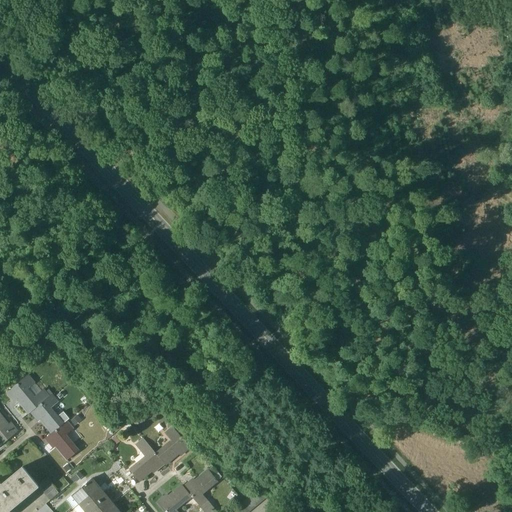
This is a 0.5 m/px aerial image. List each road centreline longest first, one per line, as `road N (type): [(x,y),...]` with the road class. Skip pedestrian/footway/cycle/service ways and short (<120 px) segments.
road 1 (secondary): [(428,511),(0,55)]
road 2 (track): [(371,385),(411,302),(393,150),(377,103),(316,28),(304,0)]
road 3 (track): [(511,453),(434,408),(371,385)]
